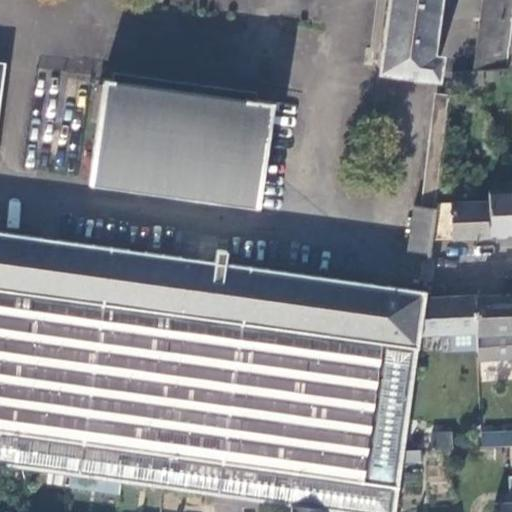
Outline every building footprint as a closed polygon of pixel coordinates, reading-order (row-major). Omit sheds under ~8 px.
[(387,0),(378,67),(435,76),(438,54),(429,53),(436,0),(387,0)] [(504,67),(511,14),(511,0),(482,0),(472,71),(481,70),(504,67)] [(481,70),(472,71),(453,73),(451,88),(481,85),(481,70)] [(89,182),(257,206),(273,102),(104,78),(89,182)] [(431,240),(436,205),(450,99),(437,96),(422,208),(414,207),(408,250),(429,253),(431,240)] [(511,189),(487,191),(488,202),(489,237),(511,236),(511,189)] [(488,202),(436,205),(431,240),(489,237),(488,202)] [(394,511),(423,300),(424,293),(223,264),(225,251),(215,250),(213,262),(0,231),(0,464),(202,492),(260,501),(339,511),(394,511)] [(478,359),(511,356),(511,295),(475,297),(476,332),(477,335),(478,359)] [(475,297),(425,300),(420,336),(476,332),(475,297)] [(431,435),(432,450),(441,449),(452,449),(451,433),(431,435)] [(511,433),(482,435),(482,447),(511,446),(511,433)] [(0,480),(28,484),(29,471),(0,467),(0,480)] [(119,493),(120,484),(71,477),(69,487),(119,493)]
